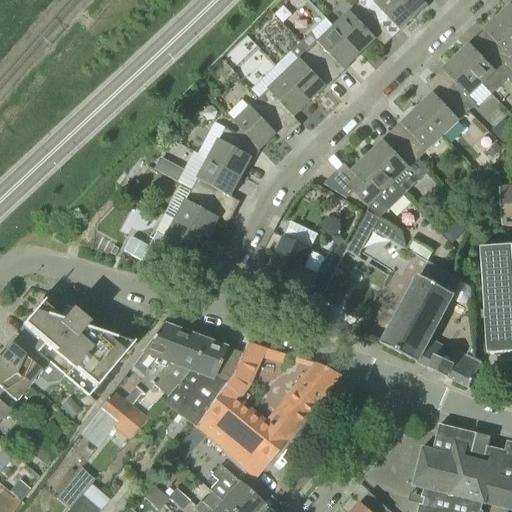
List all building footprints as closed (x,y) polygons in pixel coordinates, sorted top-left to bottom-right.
[(302,8),(308,2),(305,0),(298,0),(296,2),(302,8)] [(364,0),(363,1),(359,4),(359,5),(379,25),(386,18),(400,32),(414,19),(395,0),(364,0)] [(395,0),(414,19),(427,6),(422,1),(420,0),(395,0)] [(359,5),(334,29),(360,56),(376,40),(370,34),(379,25),(359,5)] [(511,6),(498,19),(511,33),(511,6)] [(502,51),(495,57),(503,66),(511,75),(511,33),(498,19),(484,32),(502,51)] [(360,56),(334,29),(319,43),(311,34),(301,44),(334,79),(343,71),(360,56)] [(334,79),(301,44),(291,54),(299,62),(284,76),(310,103),(326,88),(326,87),(334,79)] [(503,66),(495,57),(487,64),(469,45),(456,58),(482,86),(492,96),(511,77),(511,75),(503,66)] [(456,58),(442,71),(456,86),(449,93),(461,105),(482,86),(456,58)] [(284,76),(259,100),(278,120),(287,112),(293,119),(310,103),(284,76)] [(417,110),(443,137),(469,113),(461,105),(449,93),(440,101),(433,95),(417,110)] [(278,120),(259,100),(234,124),(240,131),(259,151),(260,151),(276,135),(270,129),(278,120)] [(392,134),(418,161),(443,137),(417,110),(392,134)] [(491,132),(502,144),(511,134),(511,129),(503,121),(491,132)] [(259,151),(240,131),(235,135),(225,130),(208,161),(241,179),(252,159),(251,159),(259,151)] [(367,158),(393,185),(418,161),(392,134),(367,158)] [(503,150),(495,144),(486,154),(494,161),(503,150)] [(405,197),(393,185),(367,158),(342,182),(379,221),(405,197)] [(155,171),(167,178),(174,166),(161,159),(155,171)] [(208,161),(192,190),(192,191),(217,204),(222,194),(230,198),(241,179),(208,161)] [(138,198),(143,195),(142,189),(136,186),(132,190),(132,196),(138,198)] [(466,188),(454,199),(462,207),(474,196),(466,188)] [(503,229),(509,228),(511,227),(511,189),(500,190),(503,229)] [(175,221),(208,239),(219,219),(211,215),(217,204),(192,191),(175,221)] [(162,247),(151,242),(149,247),(132,238),(125,252),(151,265),(158,251),(159,252),(159,253),(192,270),(198,259),(208,239),(175,221),(162,247)] [(367,241),(355,235),(350,245),(346,253),(358,259),(363,249),(367,241)] [(325,259),(312,253),(283,239),(267,275),(264,276),(269,290),(272,289),(304,304),(317,276),(325,259)] [(335,241),(320,271),(321,275),(333,281),(346,253),(350,245),(339,239),(335,241)] [(407,251),(428,263),(433,254),(413,241),(407,251)] [(511,246),(484,248),(487,356),(511,354),(511,246)] [(453,296),(460,283),(449,275),(428,263),(420,276),(420,278),(382,346),(468,391),(482,364),(475,361),(474,352),(470,350),(466,357),(458,354),(452,366),(437,359),(443,348),(432,342),(456,297),(453,296)] [(317,290),(310,304),(316,307),(323,293),(317,290)] [(17,336),(48,365),(88,398),(133,344),(132,343),(131,345),(84,330),(88,326),(65,306),(53,320),(35,314),(35,313),(34,312),(22,326),(24,328),(17,336)] [(143,378),(133,387),(143,395),(152,385),(149,383),(166,364),(168,364),(182,333),(174,330),(173,327),(168,325),(166,327),(162,325),(130,367),(143,378)] [(158,391),(165,398),(194,366),(204,341),(200,339),(199,336),(194,335),(191,336),(182,333),(168,364),(166,364),(149,383),(152,385),(158,391)] [(0,363),(28,388),(48,365),(17,336),(0,356),(0,363)] [(162,405),(189,425),(194,428),(193,429),(195,431),(212,412),(206,408),(224,386),(232,376),(233,376),(232,375),(241,356),(223,348),(221,345),(215,343),(212,344),(204,341),(194,366),(165,398),(166,399),(162,405)] [(283,443),(337,376),(315,366),(291,395),(277,414),(266,428),(233,402),(247,384),(247,382),(256,362),(241,356),(232,375),(233,376),(232,376),(224,386),(206,408),(212,412),(195,431),(252,480),(283,443)] [(0,404),(8,412),(28,388),(0,363),(0,404)] [(122,402),(109,393),(94,413),(96,414),(113,426),(128,407),(122,402)] [(71,421),(81,411),(69,400),(59,410),(71,421)] [(0,421),(8,412),(0,404),(0,421)] [(52,422),(40,431),(50,444),(62,436),(52,422)] [(511,511),(511,443),(507,443),(505,452),(487,448),(489,438),(439,426),(433,451),(422,448),(413,488),(424,491),(418,511),(481,511),(483,505),(511,511)] [(203,438),(194,430),(184,441),(193,450),(203,438)] [(237,484),(219,468),(211,477),(217,483),(209,492),(232,511),(255,511),(262,505),(237,483),(237,484)] [(55,500),(68,511),(81,496),(94,482),(80,470),(55,500)] [(20,502),(27,494),(16,485),(9,493),(20,502)] [(168,501),(151,485),(141,496),(158,511),(168,501)] [(173,493),(168,489),(163,494),(168,498),(173,493)] [(189,503),(175,491),(173,493),(168,498),(167,499),(181,511),(189,503)] [(201,504),(200,503),(192,511),(193,511),(232,511),(209,492),(208,493),(210,494),(201,504)] [(98,511),(81,496),(68,511),(67,511),(98,511)]
